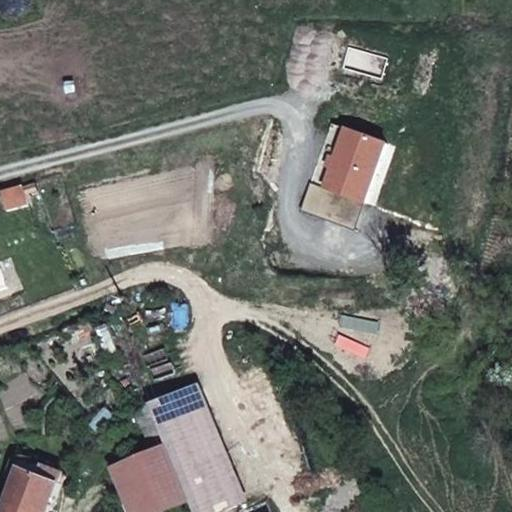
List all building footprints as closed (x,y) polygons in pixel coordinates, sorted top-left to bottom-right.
[(330,119),(309,179),(323,184),(344,125),(330,119)] [(385,139),(344,125),(323,184),(364,199),(385,139)] [(173,449),(185,485),(193,511),(195,511),(237,498),(195,377),(153,393),(157,401),(170,433),(182,428),(186,434),(183,443),(173,449)] [(186,434),(182,428),(170,433),(146,441),(164,492),(185,485),(173,449),(183,443),(186,434)] [(193,511),(185,485),(164,492),(146,441),(145,440),(118,450),(121,457),(140,507),(128,511),(193,511)] [(47,511),(58,485),(21,470),(3,511),(47,511)]
